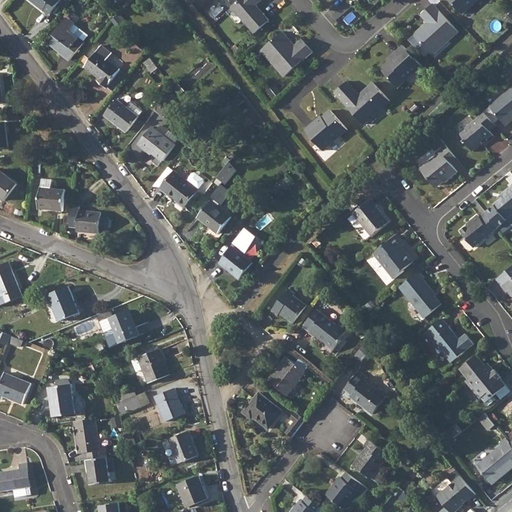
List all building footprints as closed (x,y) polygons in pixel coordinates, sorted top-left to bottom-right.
[(31,0),(50,14),(60,0),(31,0)] [(240,0),(233,7),(256,33),(270,21),(256,5),(262,0),(240,0)] [(450,0),(463,14),(478,0),(450,0)] [(433,4),(422,15),(428,22),(414,35),(431,52),(443,41),(445,44),(459,31),(433,4)] [(123,22),(119,16),(113,21),(117,27),(123,22)] [(57,36),(51,44),(61,52),(61,53),(71,61),(85,42),(84,41),(88,35),(74,24),(75,23),(67,17),(54,34),(57,36)] [(276,60),(273,63),(285,77),(314,52),(303,40),(296,46),(283,32),(265,48),(276,60)] [(443,41),(431,52),(433,55),(445,44),(443,41)] [(102,45),(85,66),(101,78),(99,81),(106,87),(120,68),(108,58),(112,53),(102,45)] [(265,48),(262,50),(273,63),(276,60),(265,48)] [(393,64),(384,72),(402,91),(425,69),(407,49),(397,57),(398,59),(393,64)] [(122,67),(126,63),(115,53),(111,57),(122,67)] [(155,54),(151,58),(157,66),(161,63),(155,54)] [(151,58),(145,63),(153,74),(160,69),(157,66),(151,58)] [(160,69),(153,74),(159,82),(166,77),(160,69)] [(348,82),(336,92),(365,125),(391,101),(374,82),(360,95),(348,82)] [(511,87),(491,104),(501,116),(505,121),(511,115),(511,87)] [(168,94),(156,110),(164,117),(177,101),(168,94)] [(104,116),(117,125),(118,123),(128,131),(143,111),(131,102),(127,107),(117,100),(104,116)] [(491,104),(484,109),(495,122),(501,116),(491,104)] [(314,120),(305,129),(323,150),(347,129),(330,109),(321,117),(315,122),(314,120)] [(495,122),(484,109),(478,114),(479,117),(462,132),(466,138),(465,139),(473,150),(483,142),(482,141),(486,137),(488,139),(494,134),(491,130),(497,125),(495,122)] [(6,122),(0,123),(0,148),(9,147),(6,122)] [(118,123),(117,125),(126,132),(128,131),(118,123)] [(210,126),(205,130),(216,144),(221,140),(210,126)] [(153,127),(139,145),(152,155),(153,154),(163,162),(176,145),(175,143),(179,139),(169,131),(165,136),(153,127)] [(216,145),(204,131),(203,129),(194,136),(206,152),(216,145)] [(205,130),(204,131),(216,145),(216,144),(205,130)] [(421,167),(434,183),(442,177),(444,180),(445,181),(458,170),(451,161),(456,156),(446,144),(436,152),(437,154),(421,167)] [(235,157),(230,162),(237,171),(242,165),(235,157)] [(230,162),(217,178),(226,185),(237,171),(230,162)] [(0,170),(0,196),(5,200),(18,185),(0,170)] [(160,190),(173,200),(175,198),(186,206),(204,182),(204,179),(196,172),(193,173),(188,181),(175,171),(160,190)] [(43,179),(42,188),(52,189),(53,180),(43,179)] [(281,180),(268,193),(275,201),(289,188),(281,180)] [(511,186),(503,194),(506,197),(497,204),(497,205),(488,213),(500,227),(500,228),(510,220),(509,219),(511,216),(511,186)] [(52,189),(42,188),(40,208),(42,209),(64,211),(66,190),(52,189)] [(175,198),(173,200),(184,208),(186,206),(175,198)] [(372,198),(354,213),(372,235),(389,221),(376,206),(378,204),(372,198)] [(211,202),(198,218),(218,234),(231,218),(211,202)] [(72,206),(70,227),(79,228),(79,232),(100,234),(100,230),(102,216),(102,213),(80,210),(81,207),(72,206)] [(488,213),(487,212),(482,216),(480,213),(472,220),(473,221),(463,230),(476,246),(500,227),(488,213)] [(102,216),(100,230),(106,231),(110,228),(110,220),(107,217),(102,216)] [(397,235),(374,252),(395,278),(405,271),(403,269),(414,260),(408,252),(406,253),(400,246),(404,243),(397,235)] [(233,247),(220,264),(239,279),(258,256),(242,244),(237,250),(233,247)] [(0,305),(23,297),(9,262),(0,265),(0,305)] [(420,271),(400,287),(424,317),(442,303),(432,291),(433,290),(424,278),(425,277),(420,271)] [(511,278),(502,286),(507,292),(510,290),(511,292),(511,278)] [(69,287),(49,295),(61,322),(81,313),(69,287)] [(281,312),(283,314),(296,298),(294,296),(295,294),(289,289),(273,310),(279,315),(281,312)] [(296,298),(283,314),(295,323),(307,306),(296,298)] [(128,310),(111,317),(121,343),(139,336),(128,310)] [(319,310),(305,327),(312,332),(313,331),(318,335),(317,337),(335,350),(342,340),(341,339),(349,329),(341,322),(338,325),(319,310)] [(442,318),(427,331),(452,361),(474,343),(466,333),(459,339),(442,318)] [(0,331),(0,340),(8,344),(8,342),(11,336),(0,331)] [(11,336),(8,342),(19,347),(22,340),(11,336)] [(369,337),(355,356),(362,362),(374,347),(369,337)] [(160,349),(133,360),(137,371),(144,369),(149,382),(170,373),(160,349)] [(478,353),(461,367),(469,377),(467,378),(482,396),(483,395),(489,390),(493,395),(506,384),(500,376),(501,375),(495,368),(494,369),(493,367),(491,369),(478,353)] [(296,364),(287,357),(269,381),(288,396),(307,372),(296,364)] [(296,364),(307,372),(311,366),(301,359),(296,364)] [(359,371),(346,389),(353,395),(352,397),(373,414),(387,397),(365,380),(367,377),(359,371)] [(5,372),(0,384),(0,398),(2,399),(4,395),(24,403),(32,383),(5,372)] [(57,386),(50,387),(55,416),(77,412),(75,401),(75,397),(72,384),(69,384),(68,378),(56,380),(57,386)] [(115,395),(116,398),(117,403),(138,394),(135,387),(115,395)] [(176,395),(178,394),(176,387),(155,396),(165,421),(186,412),(182,402),(179,403),(176,395)] [(489,390),(483,395),(487,400),(493,395),(489,390)] [(260,392),(244,413),(252,419),(253,417),(270,429),(283,411),(260,392)] [(138,394),(117,403),(120,413),(120,415),(142,406),(138,394)] [(75,401),(77,412),(83,411),(85,408),(83,398),(81,396),(75,397),(75,401)] [(294,421),(290,428),(296,433),(306,419),(296,411),(291,418),(294,421)] [(486,411),(480,416),(489,428),(496,424),(486,411)] [(119,416),(111,419),(113,427),(121,425),(119,416)] [(95,417),(75,421),(80,453),(92,451),(93,459),(107,457),(106,447),(100,448),(95,417)] [(447,431),(453,438),(462,430),(457,423),(447,431)] [(290,428),(286,433),(292,438),(296,433),(290,428)] [(189,431),(170,439),(180,463),(199,455),(189,431)] [(511,443),(506,437),(499,443),(501,445),(477,465),(490,480),(503,470),(504,472),(511,465),(511,443)] [(367,448),(354,465),(372,479),(390,455),(370,439),(364,446),(367,448)] [(429,448),(434,455),(438,451),(433,443),(432,444),(429,448)] [(93,459),(87,460),(91,484),(111,481),(107,457),(93,459)] [(21,469),(0,472),(0,492),(32,487),(28,463),(20,464),(21,469)] [(328,495),(336,501),(345,508),(358,491),(357,489),(362,484),(347,472),(343,478),(341,477),(328,495)] [(200,476),(179,485),(189,507),(209,499),(200,476)] [(438,497),(446,506),(448,508),(442,511),(457,511),(462,508),(461,507),(470,500),(471,501),(477,496),(465,482),(462,477),(438,497)] [(336,501),(328,495),(325,498),(334,504),(336,501)] [(319,511),(323,508),(307,496),(303,501),(301,500),(292,511),(319,511)] [(120,511),(119,503),(100,506),(100,511),(120,511)]
